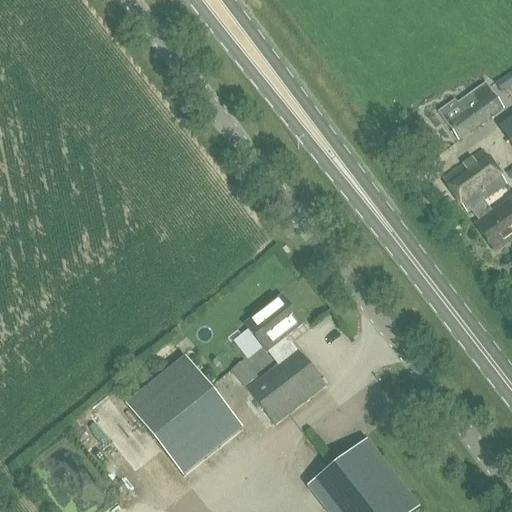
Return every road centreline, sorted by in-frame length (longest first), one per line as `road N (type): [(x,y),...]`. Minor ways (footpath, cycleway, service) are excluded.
road 1 (unclassified): [(511,491),(130,0)]
road 2 (secondary): [(511,387),(212,0)]
